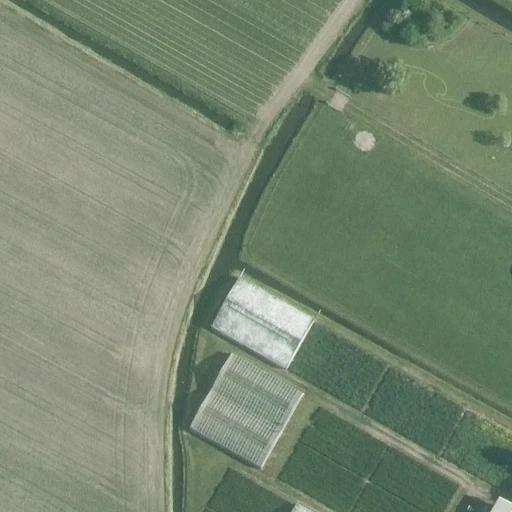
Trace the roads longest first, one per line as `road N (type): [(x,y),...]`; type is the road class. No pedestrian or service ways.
road 1 (track): [(187,287),(241,164),(349,0)]
road 2 (track): [(300,78),(511,202)]
